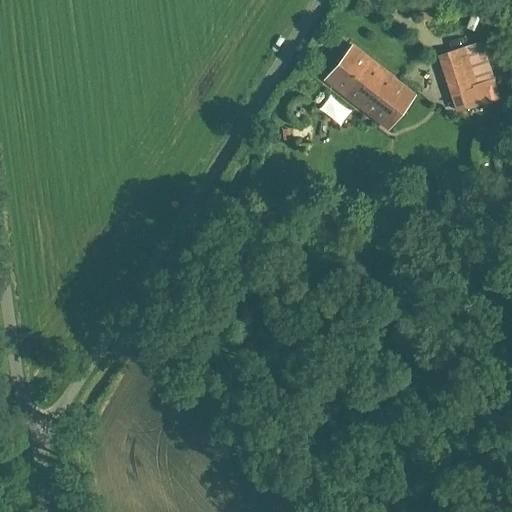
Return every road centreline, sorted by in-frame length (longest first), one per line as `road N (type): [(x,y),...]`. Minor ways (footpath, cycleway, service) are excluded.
road 1 (residential): [(322,0),(23,463)]
road 2 (residential): [(23,463),(0,309)]
